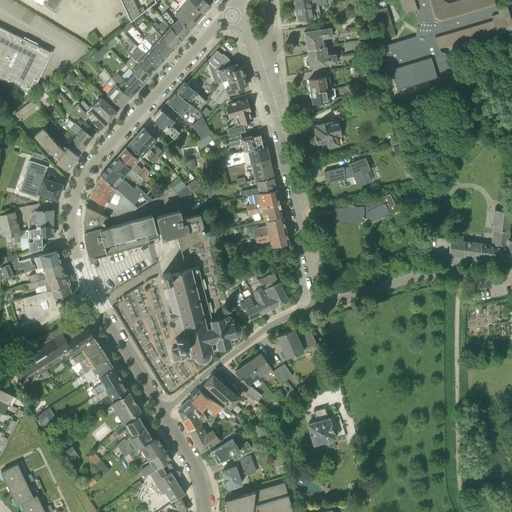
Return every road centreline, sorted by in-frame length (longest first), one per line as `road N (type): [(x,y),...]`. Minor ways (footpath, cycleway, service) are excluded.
road 1 (residential): [(161,410),(83,277),(73,197),(164,81),(229,14)]
road 2 (residential): [(318,305),(279,136),(249,38),(229,14)]
road 3 (residential): [(318,305),(426,274),(511,276)]
road 4 (residential): [(161,410),(275,323),(318,305)]
